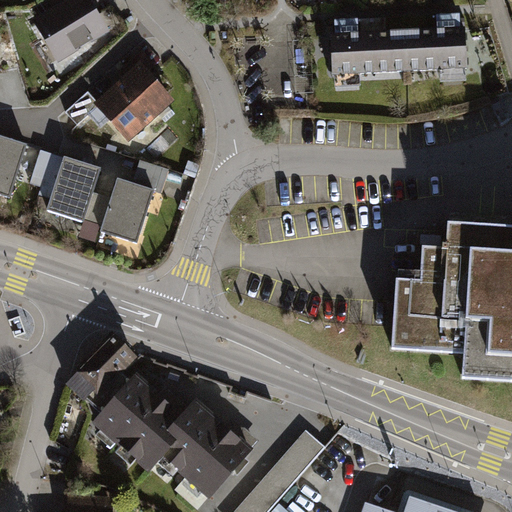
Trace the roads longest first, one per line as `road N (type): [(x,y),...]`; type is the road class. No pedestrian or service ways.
road 1 (secondary): [(511,456),(175,324)]
road 2 (residential): [(242,171),(290,160),(419,162),(511,139)]
road 3 (residential): [(152,0),(219,83),(242,171)]
road 4 (residential): [(175,324),(216,200),(242,171)]
road 5 (unknown): [(147,24),(27,143)]
road 6 (unclassified): [(56,367),(21,511)]
